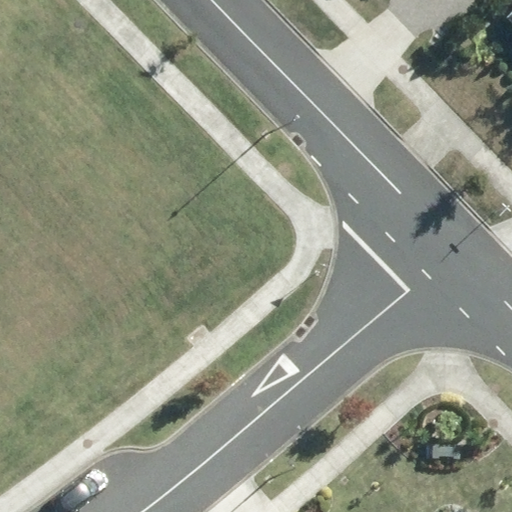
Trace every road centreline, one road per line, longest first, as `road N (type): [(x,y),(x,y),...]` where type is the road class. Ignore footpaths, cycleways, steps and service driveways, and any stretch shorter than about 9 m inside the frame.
road 1 (residential): [(86,511),(449,247)]
road 2 (residential): [(216,0),(449,247)]
